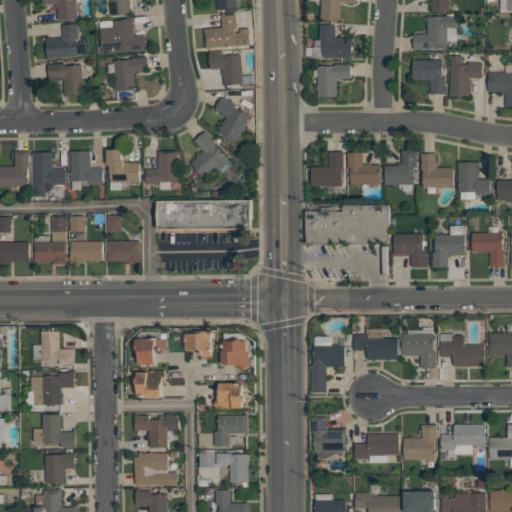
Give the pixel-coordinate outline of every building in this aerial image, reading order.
[(76,0),(61,0),(44,1),(44,5),(58,4),(58,20),(78,19),(76,0)] [(130,0),(117,0),(111,0),(111,15),(131,15),(130,0)] [(238,0),(234,0),(217,0),(218,10),(238,9),(238,0)] [(357,1),(331,0),(322,0),(322,20),(341,20),(342,3),(357,3),(357,1)] [(451,0),(431,0),(432,12),(451,11),(451,0)] [(511,0),(502,0),(502,5),(507,5),(507,11),(511,10),(511,0)] [(251,46),(251,28),(238,29),(237,15),(222,15),(223,28),(206,28),(206,47),(251,46)] [(414,48),(448,49),(448,28),(457,28),(457,16),(428,16),(428,34),(414,34),(414,48)] [(148,51),(147,35),(135,35),(134,19),(102,21),(104,53),(148,51)] [(86,43),(79,43),(78,24),(63,25),(63,38),(47,39),(48,58),(87,56),(86,43)] [(336,25),(321,25),(320,40),(314,40),(314,57),(353,58),(353,38),(336,38),(336,25)] [(242,53),(210,55),(211,69),(223,69),(224,85),(244,84),(242,53)] [(450,95),(470,95),(470,78),(483,78),(483,63),(463,62),(463,56),(451,56),(450,95)] [(136,90),(135,71),(148,71),(148,58),(115,59),(117,91),(136,90)] [(444,60),(413,60),(413,78),(431,78),(431,94),(445,94),(444,60)] [(84,94),(83,64),(50,65),(51,78),(65,78),(65,95),(84,94)] [(338,96),(338,79),(352,79),(352,64),(318,65),(318,97),(338,96)] [(489,72),(489,92),(506,92),(506,105),(511,105),(511,67),(507,67),(507,73),(489,72)] [(219,132),(237,142),(251,114),(221,98),(215,110),(227,116),(219,132)] [(195,140),(205,152),(191,163),(207,182),(231,162),(206,131),(195,140)] [(141,162),(124,163),(124,149),(109,149),(110,183),(141,182),(141,162)] [(71,151),(72,186),(104,185),(104,168),(91,168),(91,151),(71,151)] [(344,152),(330,151),(330,166),(312,166),(312,186),(344,186),(344,152)] [(67,184),(66,169),(54,169),(54,152),(34,152),(35,194),(53,193),(53,184),(67,184)] [(159,168),(146,169),(146,184),(160,184),(160,190),(171,189),(171,181),(180,181),(180,152),(159,153),(159,168)] [(363,152),(349,153),(349,184),(381,184),(381,164),(364,164),(363,152)] [(417,153),(403,152),(402,165),(386,164),(386,184),(416,185),(417,153)] [(0,165),(0,185),(30,185),(29,153),(15,153),(16,166),(0,165)] [(454,187),(454,167),(437,167),(437,153),(423,153),(423,187),(454,187)] [(479,162),(459,162),(460,199),(477,199),(477,194),(492,194),(492,178),(479,179),(479,162)] [(498,199),(511,199),(511,180),(498,180),(498,199)] [(158,201),(159,230),(252,228),(252,199),(158,201)] [(307,211),(307,243),(390,243),(390,205),(343,205),(343,211),(307,211)] [(86,231),(86,216),(71,215),(71,231),(86,231)] [(122,215),(108,215),(108,231),(123,231),(122,215)] [(13,217),(0,216),(0,231),(13,232),(13,217)] [(67,216),(52,216),(52,235),(36,235),(36,262),(67,262),(67,216)] [(434,235),(435,267),(449,267),(449,254),(466,254),(465,225),(450,226),(450,234),(434,235)] [(473,252),(491,252),(491,267),(505,267),(505,232),(473,232),(473,252)] [(426,267),(425,233),(394,234),(395,255),(411,255),(412,267),(426,267)] [(141,241),(108,240),(108,262),(140,263),(141,241)] [(0,261),(30,262),(30,242),(0,241),(0,261)] [(103,241),(72,241),(72,262),(104,261),(103,241)] [(355,334),(367,334),(367,328),(382,328),(382,337),(399,337),(399,359),(367,359),(367,349),(355,350),(355,334)] [(42,331),(60,331),(61,348),(75,348),(75,363),(60,364),(60,359),(34,360),(34,345),(43,344),(42,331)] [(197,331),(212,331),(212,350),(212,358),(202,358),(202,355),(200,355),(200,349),(187,349),(187,333),(197,333),(197,331)] [(489,332),(511,332),(511,367),(508,367),(508,354),(489,354),(489,332)] [(403,333),(434,333),(434,351),(437,351),(437,368),(421,368),(421,354),(403,355),(403,333)] [(441,341),(453,341),(453,335),(465,335),(465,344),(485,343),(485,365),(454,366),(453,356),(441,356),(441,341)] [(314,336),(332,336),(332,344),(345,344),(346,366),(327,367),(327,391),(312,392),(312,366),(314,363),(314,336)] [(138,337),(158,337),(158,339),(167,338),(167,348),(156,348),(156,364),(140,364),(140,355),(138,355),(138,337)] [(238,339),(244,338),(244,340),(249,340),(250,367),(247,367),(247,369),(242,369),(242,368),(240,368),(240,367),(238,367),(238,365),(235,365),(235,364),(224,364),(224,350),(226,350),(225,341),(238,340),(238,339)] [(71,371),(75,371),(75,386),(62,387),(62,404),(34,404),(34,391),(32,391),(31,376),(60,376),(59,372),(71,372),(71,371)] [(138,371),(165,371),(165,373),(166,373),(167,378),(165,378),(165,383),(161,383),(162,397),(148,397),(148,396),(138,396),(138,383),(137,383),(137,380),(138,380),(138,371)] [(219,383),(234,383),(234,384),(244,384),(244,407),(231,407),(231,409),(217,409),(217,406),(215,406),(215,401),(216,401),(216,399),(219,399),(219,383)] [(0,410),(10,410),(11,395),(0,394),(0,410)] [(43,414),(61,414),(62,431),(74,431),(74,428),(76,428),(76,447),(72,448),(72,446),(62,447),(62,443),(43,443),(43,442),(35,442),(34,428),(43,428),(43,414)] [(135,415),(150,415),(150,419),(166,419),(166,415),(181,414),(181,430),(168,431),(168,447),(149,447),(149,429),(135,430),(135,415)] [(218,415),(245,415),(245,414),(248,414),(248,433),(230,433),(230,446),(216,446),(215,431),(219,431),(218,415)] [(312,433),(312,416),(327,416),(328,430),(346,429),(347,451),(314,452),(314,433),(312,433)] [(454,424),(486,423),(486,445),(457,445),(457,449),(441,449),(441,434),(454,434),(454,424)] [(422,424),(438,424),(438,440),(436,440),(436,458),(405,459),(404,438),(422,437),(422,424)] [(508,424),(511,424),(511,458),(490,458),(490,437),(508,437),(508,424)] [(368,434),(399,433),(400,454),(371,455),(371,458),(356,459),(355,443),(369,443),(368,434)] [(73,452),(77,452),(77,468),(65,469),(65,483),(46,483),(46,454),(62,454),(62,453),(73,453),(73,452)] [(139,452),(143,452),(143,453),(167,453),(167,455),(168,455),(168,470),(155,470),(155,473),(178,472),(178,484),(136,485),(136,473),(135,473),(135,456),(139,456),(139,452)] [(216,453),(200,452),(200,467),(216,467),(216,453)] [(217,453),(249,453),(249,482),(230,482),(230,464),(217,464),(217,453)] [(356,492),(370,492),(370,484),(378,484),(378,495),(400,495),(400,511),(370,511),(370,507),(356,507),(356,492)] [(58,488),(63,488),(63,506),(78,506),(78,511),(33,511),(33,506),(44,506),(44,489),(58,489),(58,488)] [(136,489),(140,489),(140,490),(152,490),(152,494),(167,494),(167,511),(149,511),(149,505),(137,505),(136,489)] [(215,489),(231,489),(231,502),(249,502),(249,511),(220,511),(220,505),(216,505),(215,489)] [(491,511),(491,490),(511,489),(511,511),(491,511)] [(405,511),(405,491),(436,491),(436,510),(438,510),(438,511),(418,511),(405,511)] [(443,511),(443,499),(455,498),(455,494),(486,493),(486,511),(443,511)] [(315,511),(315,500),(347,499),(347,511),(315,511)]
